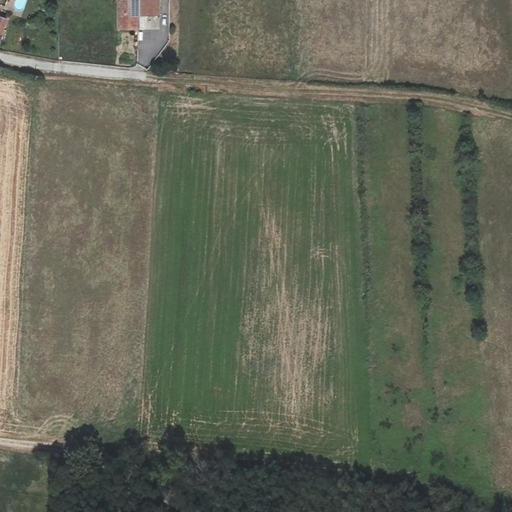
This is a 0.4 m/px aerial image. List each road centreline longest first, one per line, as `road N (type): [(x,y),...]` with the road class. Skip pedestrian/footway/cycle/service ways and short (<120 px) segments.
road 1 (track): [(140,75),(391,95),(511,114)]
road 2 (track): [(0,441),(96,457),(178,511)]
road 3 (residential): [(140,75),(0,57)]
